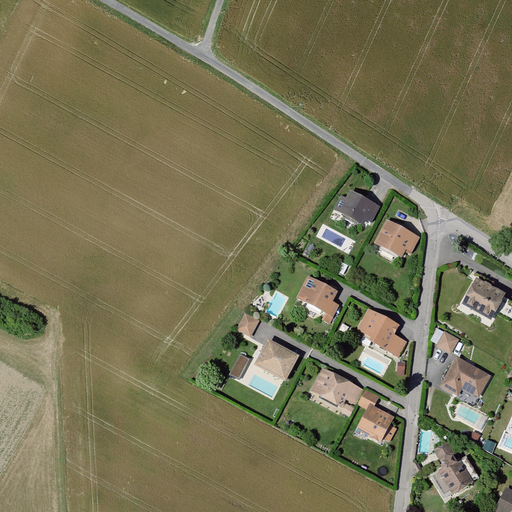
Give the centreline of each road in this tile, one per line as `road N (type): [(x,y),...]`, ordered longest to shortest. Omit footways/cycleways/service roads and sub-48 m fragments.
road 1 (unclassified): [(436,211),(105,0)]
road 2 (residential): [(401,511),(436,211)]
road 3 (track): [(58,511),(49,367)]
